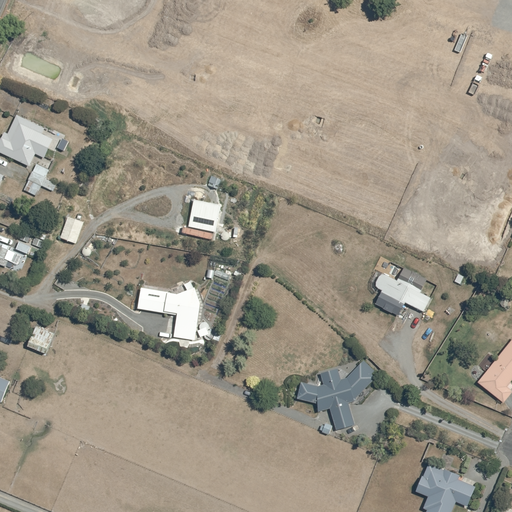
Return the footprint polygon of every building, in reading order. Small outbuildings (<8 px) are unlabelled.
[(42,127),(18,116),(9,136),(4,134),(0,142),(0,151),(30,166),(36,153),(44,158),(54,138),(40,132),(42,127)] [(49,170),(36,164),(24,190),(37,196),(41,186),(53,191),(57,184),(45,178),(49,170)] [(220,178),(211,175),(206,185),(215,189),(220,178)] [(186,198),(179,194),(168,214),(175,218),(186,198)] [(84,221),(68,216),(61,238),(77,243),(84,221)] [(40,249),(14,238),(11,247),(37,257),(40,249)] [(0,264),(9,268),(16,252),(0,244),(0,264)] [(382,272),(372,290),(380,294),(376,301),(400,313),(405,302),(424,311),(431,298),(421,292),(427,280),(404,268),(398,280),(382,272)] [(143,286),(139,309),(165,313),(165,310),(179,313),(174,337),(181,339),(179,347),(189,348),(190,340),(194,341),(200,303),(195,287),(182,293),(143,286)] [(47,353),(55,332),(36,325),(28,346),(47,353)] [(511,339),(479,382),(504,402),(511,391),(511,385),(509,383),(511,379),(511,339)] [(318,386),(302,381),(297,398),(318,404),(318,412),(330,408),(337,430),(354,425),(349,403),(354,402),(358,405),(373,390),(368,385),(375,378),(371,374),(375,370),(364,359),(346,378),(342,379),(338,368),(320,374),(324,384),(318,386)] [(0,401),(2,402),(9,380),(0,377),(0,401)] [(457,478),(458,475),(429,462),(417,491),(429,496),(424,508),(428,509),(426,511),(451,511),(456,501),(468,506),(476,485),(457,478)]
